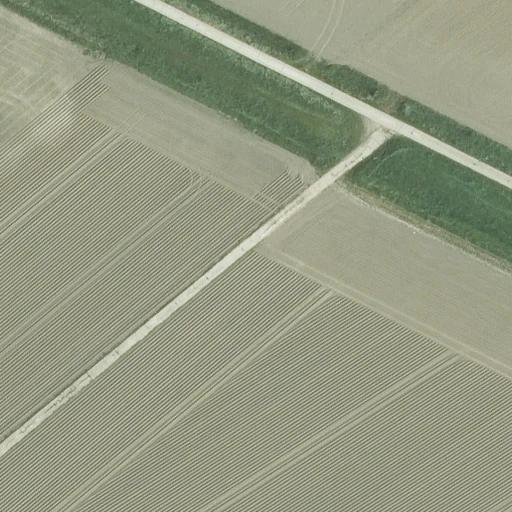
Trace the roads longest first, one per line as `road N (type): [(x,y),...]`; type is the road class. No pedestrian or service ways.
road 1 (track): [(396,122),(0,450)]
road 2 (unclassified): [(511,180),(153,0)]
